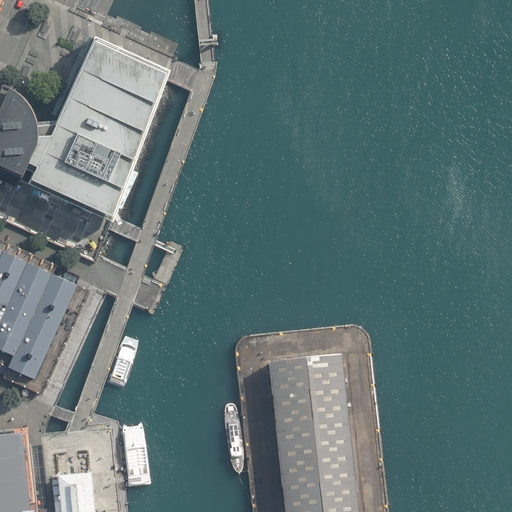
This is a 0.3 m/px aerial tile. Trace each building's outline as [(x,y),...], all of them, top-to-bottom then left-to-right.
[(9,89),(2,86),(0,90),(0,168),(111,224),(113,218),(114,217),(136,174),(131,171),(166,80),(170,72),(168,71),(94,37),(57,122),(37,123),(34,115),(29,105),(22,98),(16,93),(9,89)] [(0,372),(5,375),(4,376),(41,393),(89,289),(53,272),(56,265),(0,238),(0,372)] [(283,511),(357,511),(340,356),(304,360),(268,364),(283,511)] [(0,511),(30,511),(28,480),(22,434),(0,436),(0,511)] [(60,495),(54,495),(55,511),(99,511),(95,473),(58,476),(60,495)]
